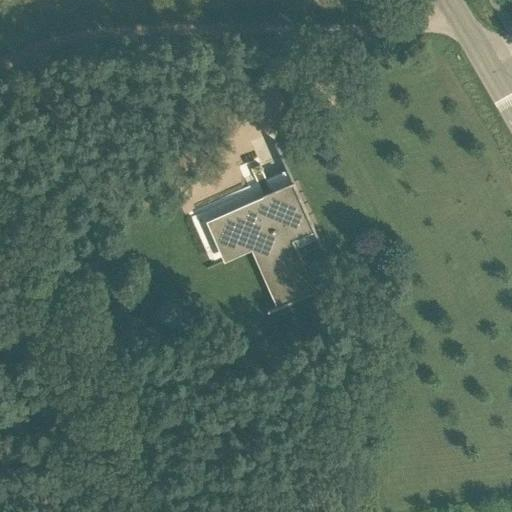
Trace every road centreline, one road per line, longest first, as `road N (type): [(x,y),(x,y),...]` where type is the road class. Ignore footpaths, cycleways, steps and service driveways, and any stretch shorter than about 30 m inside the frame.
road 1 (track): [(0,64),(181,27),(289,32)]
road 2 (unclassified): [(289,32),(461,19)]
